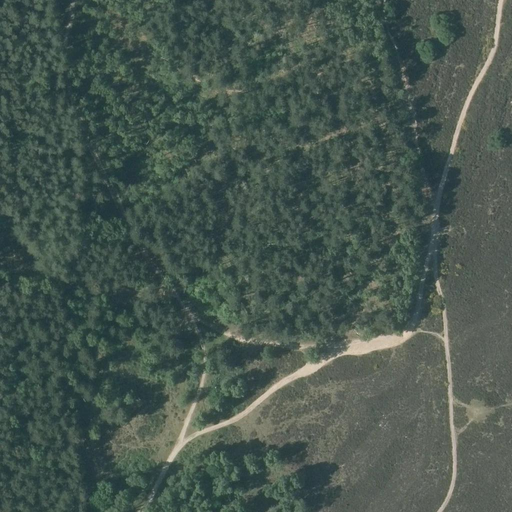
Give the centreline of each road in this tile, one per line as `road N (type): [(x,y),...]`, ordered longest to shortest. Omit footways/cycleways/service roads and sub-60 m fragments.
road 1 (track): [(435,511),(448,490),(453,435),(432,221),(493,45),(500,0)]
road 2 (track): [(175,447),(239,417),(340,349),(403,340),(418,313),(432,243)]
road 3 (track): [(340,349),(228,339),(199,322)]
